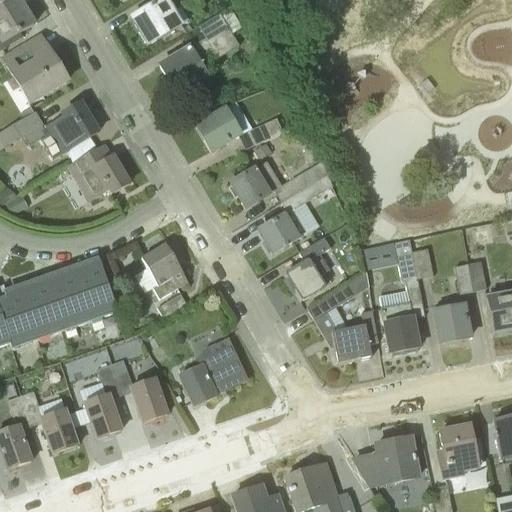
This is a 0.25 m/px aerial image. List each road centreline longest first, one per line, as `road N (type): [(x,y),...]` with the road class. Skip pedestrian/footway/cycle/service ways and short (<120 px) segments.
road 1 (residential): [(59,511),(282,433),(303,410)]
road 2 (residential): [(303,410),(295,381),(180,194)]
road 3 (residential): [(180,194),(64,0)]
road 4 (residential): [(511,377),(303,410)]
road 5 (residential): [(180,194),(103,237),(72,245),(35,246),(0,232)]
